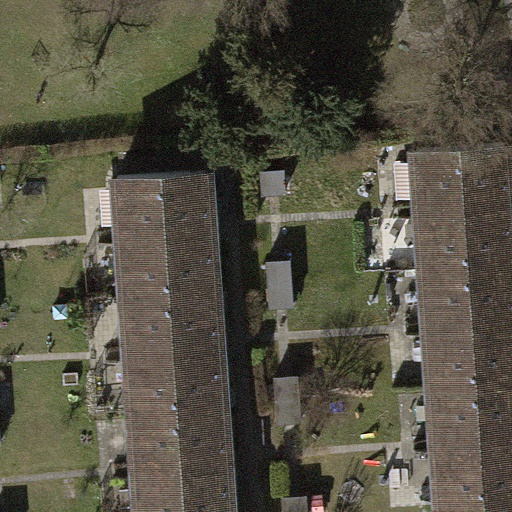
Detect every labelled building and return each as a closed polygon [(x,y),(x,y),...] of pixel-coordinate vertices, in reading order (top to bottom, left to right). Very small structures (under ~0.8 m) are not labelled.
[(409,149),(413,208),(501,202),(497,143),(409,149)] [(198,169),(110,175),(114,234),(202,228),(198,169)] [(413,208),(416,267),(505,261),(501,202),(413,208)] [(202,228),(114,234),(117,293),(206,287),(202,228)] [(416,267),(420,326),(509,321),(505,261),(416,267)] [(206,287),(117,293),(121,352),(210,346),(206,287)] [(420,326),(424,385),(511,379),(511,372),(509,321),(420,326)] [(210,346),(121,352),(125,410),(213,405),(210,346)] [(511,379),(424,385),(428,444),(511,438),(511,379)] [(213,405),(125,410),(129,469),(217,464),(213,405)] [(511,438),(428,444),(432,503),(511,498),(511,438)] [(220,511),(217,464),(129,469),(131,511),(220,511)]
